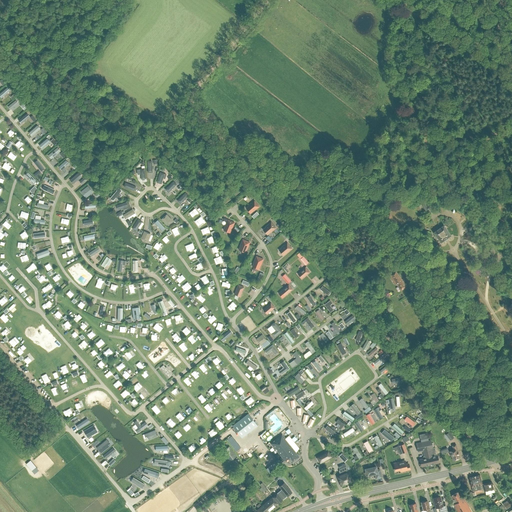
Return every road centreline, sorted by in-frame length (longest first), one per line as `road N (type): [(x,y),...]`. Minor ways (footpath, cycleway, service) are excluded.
road 1 (track): [(267,0),(194,89),(193,104),(488,462)]
road 2 (primary): [(359,493),(495,459)]
